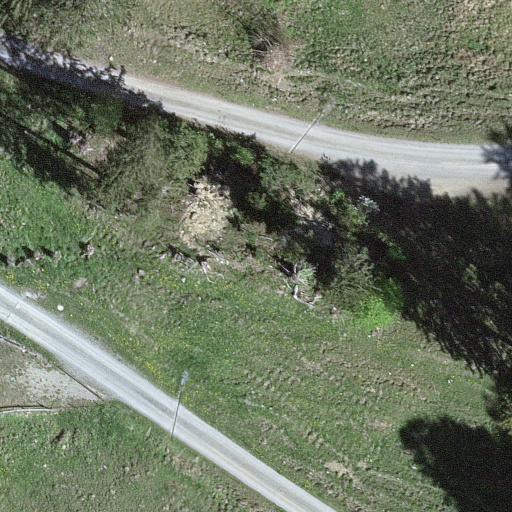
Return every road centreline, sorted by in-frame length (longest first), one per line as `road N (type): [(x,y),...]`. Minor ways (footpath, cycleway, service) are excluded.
road 1 (track): [(511,170),(336,154),(0,51)]
road 2 (track): [(0,299),(310,511)]
